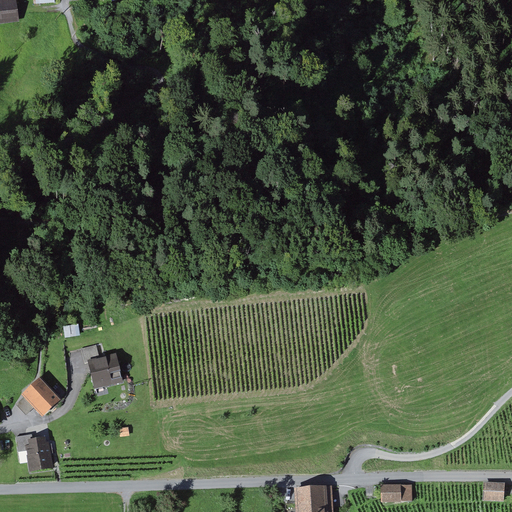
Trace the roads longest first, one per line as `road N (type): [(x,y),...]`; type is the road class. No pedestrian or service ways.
road 1 (unclassified): [(511,477),(0,489)]
road 2 (track): [(338,241),(0,206)]
road 3 (track): [(0,163),(158,86),(153,71),(83,44),(64,2)]
road 4 (track): [(350,478),(363,452),(406,457),(447,446),(511,388)]
road 5 (track): [(79,361),(74,401),(56,418),(0,431)]
